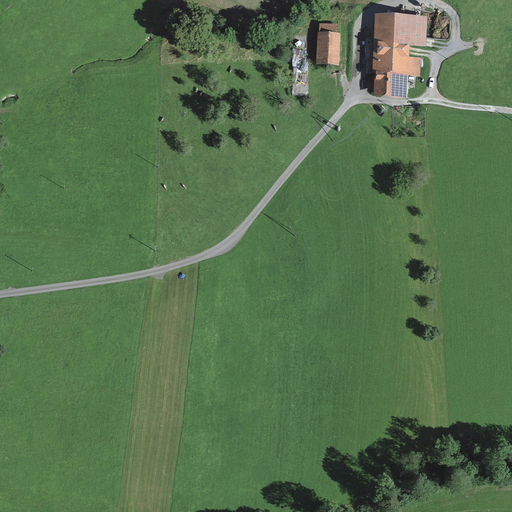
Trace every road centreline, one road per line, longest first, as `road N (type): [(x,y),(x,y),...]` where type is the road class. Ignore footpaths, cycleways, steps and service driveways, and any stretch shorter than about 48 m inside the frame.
road 1 (unclassified): [(394,0),(361,23),(352,97),(217,249),(122,278),(0,294)]
road 2 (track): [(511,111),(352,97)]
road 3 (track): [(415,0),(440,5),(454,23),(432,70),(429,100)]
